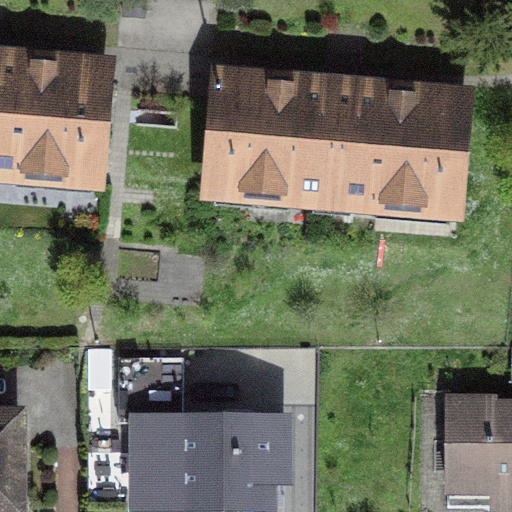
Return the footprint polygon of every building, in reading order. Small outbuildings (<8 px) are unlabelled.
[(89,76),(0,68),(0,175),(79,183),(89,76)] [(447,104),(221,83),(211,190),(437,211),(447,104)] [(164,370),(111,372),(112,414),(166,412),(164,370)] [(511,511),(511,408),(433,409),(432,511),(511,511)] [(11,412),(0,411),(0,509),(12,510),(11,412)] [(279,417),(160,418),(160,511),(259,511),(259,491),(280,491),(279,417)]
